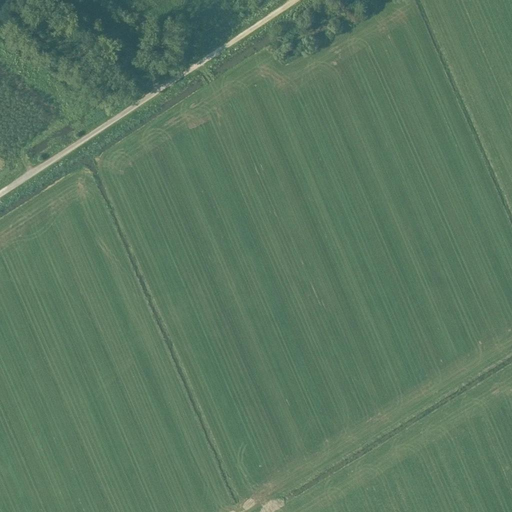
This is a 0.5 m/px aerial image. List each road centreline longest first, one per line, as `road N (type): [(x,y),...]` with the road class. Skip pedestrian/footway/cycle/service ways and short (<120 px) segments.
road 1 (track): [(0,195),(296,0)]
road 2 (track): [(511,345),(238,511)]
